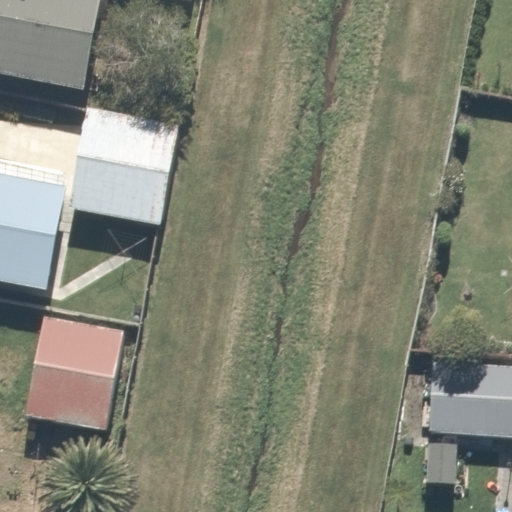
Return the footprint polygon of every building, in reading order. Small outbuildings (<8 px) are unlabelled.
[(92,0),(0,0),(0,83),(75,98),(92,0)] [(172,133),(79,110),(70,214),(158,231),(172,133)] [(0,184),(0,291),(44,300),(65,198),(0,184)] [(117,343),(33,329),(17,422),(101,437),(117,343)] [(511,369),(429,362),(423,434),(511,441),(511,369)]
